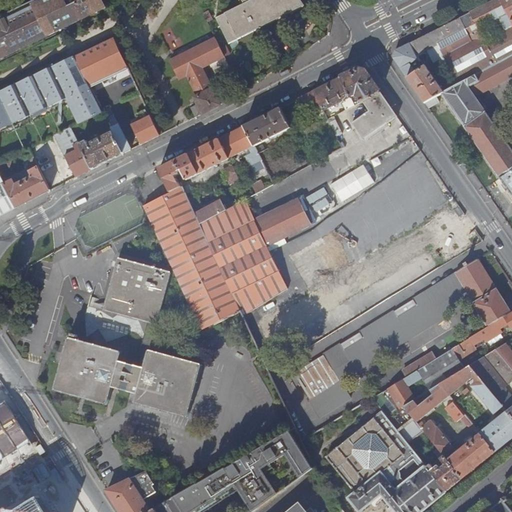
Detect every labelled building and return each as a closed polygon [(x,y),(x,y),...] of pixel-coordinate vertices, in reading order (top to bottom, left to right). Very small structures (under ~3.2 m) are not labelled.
[(0,57),(103,9),(99,0),(46,0),(0,22),(0,57)] [(229,44),(306,5),(302,0),(238,0),(241,5),(216,18),(229,44)] [(508,14),(501,0),(496,0),(471,13),(479,29),(492,22),(494,25),(497,24),(495,21),(508,14)] [(511,0),(501,0),(511,21),(511,0)] [(479,29),(471,13),(432,32),(438,44),(466,30),(485,71),(497,64),(483,36),(479,29)] [(511,26),(500,34),(496,28),(483,36),(497,64),(511,55),(511,26)] [(466,30),(438,44),(450,67),(455,77),(459,85),(485,71),(466,30)] [(438,44),(432,32),(395,51),(394,58),(425,103),(440,95),(443,93),(444,92),(427,67),(425,65),(424,66),(423,64),(421,65),(416,55),(427,50),(433,63),(440,60),(445,69),(450,67),(438,44)] [(114,38),(74,57),(88,85),(127,66),(114,38)] [(224,56),(215,38),(170,61),(179,79),(188,74),(198,96),(195,97),(198,104),(192,107),(197,117),(220,105),(202,67),(224,56)] [(511,55),(497,64),(485,71),(459,85),(454,88),(444,92),(443,93),(495,170),(511,193),(511,149),(475,97),(511,76),(511,55)] [(0,136),(70,106),(84,138),(106,127),(88,85),(74,57),(41,73),(0,92),(0,136)] [(359,69),(340,78),(350,97),(355,95),(358,96),(357,97),(360,102),(362,101),(381,91),(367,71),(359,69)] [(450,80),(454,88),(459,85),(455,77),(450,80)] [(314,91),(324,111),(346,99),(350,97),(340,78),(314,91)] [(314,91),(297,100),(304,114),(314,110),(316,115),(324,111),(314,91)] [(398,116),(381,91),(362,101),(369,112),(353,121),(364,138),(387,122),(387,123),(398,116)] [(440,95),(425,103),(430,110),(441,104),(440,102),(444,100),(440,95)] [(350,97),(346,99),(347,101),(343,103),(345,107),(346,109),(354,105),(350,97)] [(280,109),(245,126),(255,146),(290,128),(280,109)] [(160,135),(149,112),(146,113),(148,117),(146,118),(144,116),(139,119),(140,121),(132,125),(142,144),(160,135)] [(111,128),(113,132),(124,153),(130,150),(125,140),(126,140),(118,124),(111,128)] [(245,126),(219,139),(229,158),(248,149),(250,154),(245,157),(250,166),(261,160),(258,153),(257,151),(256,148),(255,146),(245,126)] [(92,169),(93,169),(124,153),(113,132),(89,144),(87,141),(78,143),(92,169)] [(219,139),(160,169),(172,191),(182,186),(177,176),(180,174),(181,171),(182,170),(187,180),(215,166),(215,168),(219,166),(218,165),(229,159),(229,158),(219,139)] [(92,169),(78,144),(65,150),(77,176),(92,169)] [(4,184),(16,207),(50,191),(32,155),(27,157),(33,169),(29,171),(32,177),(16,184),(13,180),(4,184)] [(261,160),(250,166),(252,170),(264,164),(262,160),(261,160)] [(331,183),(341,201),(374,183),(364,165),(331,183)] [(240,180),(233,166),(223,171),(230,185),(240,180)] [(258,194),(265,190),(260,181),(253,185),(258,194)] [(0,215),(16,207),(4,184),(0,185),(0,215)] [(203,330),(241,311),(201,224),(196,212),(183,186),(182,186),(172,191),(145,204),(154,223),(203,330)] [(249,198),(245,200),(254,219),(277,208),(268,188),(265,190),(258,194),(249,199),(249,198)] [(297,201),(296,199),(277,208),(255,220),(268,246),(309,225),(302,211),(315,204),(310,194),(297,201)] [(196,212),(201,224),(227,210),(221,199),(196,212)] [(288,288),(268,246),(255,220),(254,219),(245,200),(227,210),(201,224),(241,311),(243,315),(288,288)] [(149,322),(157,324),(158,324),(161,311),(172,271),(119,257),(104,310),(149,322)] [(457,274),(467,291),(488,326),(504,317),(510,313),(492,283),(478,259),(469,265),(468,263),(465,265),(466,266),(459,271),(456,273),(457,274)] [(457,274),(294,373),(320,417),(350,399),(337,377),(354,367),(357,371),(376,359),(373,355),(407,334),(410,338),(429,326),(427,322),(463,299),(460,295),(467,291),(457,274)] [(263,322),(272,341),(341,306),(331,288),(263,322)] [(488,326),(469,338),(476,349),(508,329),(510,328),(504,317),(488,326)] [(145,367),(150,351),(157,324),(149,322),(137,365),(145,367)] [(203,365),(150,351),(145,367),(137,365),(120,361),(122,351),(70,337),(62,364),(55,389),(81,396),(85,398),(108,404),(112,387),(117,389),(131,392),(137,394),(135,403),(189,418),(203,365)] [(452,349),(458,359),(465,355),(466,356),(477,350),(469,338),(452,349)] [(511,352),(505,344),(496,350),(511,369),(511,352)] [(403,379),(408,387),(422,378),(431,390),(440,385),(465,369),(458,359),(452,349),(435,359),(406,377),(403,379)] [(511,369),(496,350),(486,355),(511,387),(511,369)] [(403,371),(406,377),(435,359),(432,353),(403,371)] [(511,418),(511,396),(505,388),(505,384),(483,357),(470,366),(503,407),(507,412),(511,418)] [(470,366),(465,369),(440,385),(449,396),(473,377),(476,382),(471,386),(495,414),(503,407),(470,366)] [(408,444),(424,431),(420,426),(417,422),(404,407),(414,401),(415,400),(408,387),(403,379),(372,398),(382,412),(408,444)] [(418,407),(414,401),(404,407),(417,422),(449,396),(440,385),(431,390),(430,391),(432,395),(418,407)] [(48,511),(38,496),(12,511),(0,511),(0,461),(32,442),(7,401),(0,405),(0,511),(48,511)] [(464,415),(454,402),(452,404),(456,409),(451,413),(457,421),(464,415)] [(396,511),(422,511),(447,492),(426,467),(408,444),(382,412),(327,457),(356,493),(349,498),(360,511),(358,511),(360,511),(382,495),(396,511)] [(495,453),(511,439),(511,418),(507,412),(480,434),(495,453)] [(462,480),(495,453),(480,434),(451,459),(448,456),(454,451),(452,448),(452,447),(444,437),(437,428),(431,421),(425,426),(423,423),(420,426),(424,431),(444,456),(462,480)] [(437,428),(444,437),(446,436),(439,426),(437,428)] [(194,511),(236,486),(252,511),(255,511),(315,469),(298,445),(289,432),(285,434),(184,492),(156,509),(157,509),(156,510),(156,511),(162,511),(164,511),(163,511),(194,511)] [(447,492),(462,480),(444,456),(440,460),(445,466),(441,469),(438,465),(434,468),(430,464),(426,467),(447,492)] [(134,478),(108,491),(121,511),(150,511),(151,511),(144,500),(156,492),(152,485),(154,484),(147,472),(134,478)] [(511,511),(511,509),(511,510),(500,497),(492,504),(483,511),(511,511)] [(330,501),(334,511),(344,511),(334,499),(330,501)]
